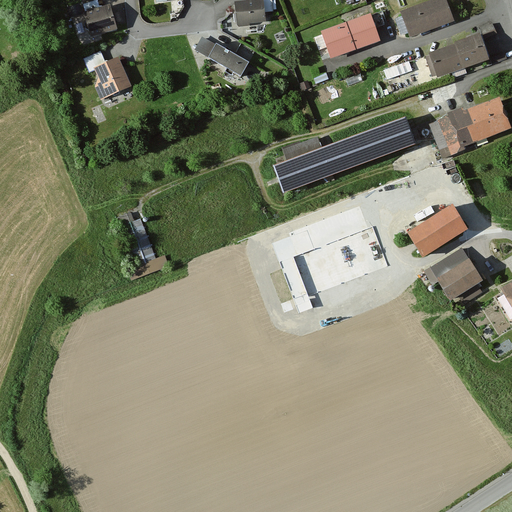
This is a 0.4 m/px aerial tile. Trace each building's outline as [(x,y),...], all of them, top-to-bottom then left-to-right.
[(264,23),(261,0),(258,0),(232,3),(235,28),(248,27),(248,24),(264,23)] [(270,3),(269,0),(268,0),(263,0),(263,14),(271,14),(271,12),(274,12),(274,2),(270,3)] [(452,22),(444,0),(435,0),(399,14),(401,18),(393,21),(399,36),(407,34),(409,39),(452,22)] [(116,32),(109,6),(100,9),(98,9),(96,2),(81,6),(83,14),(82,14),(89,39),(116,32)] [(82,16),(79,5),(65,8),(68,20),(82,16)] [(367,12),(371,22),(376,20),(371,10),(367,12)] [(378,43),(368,16),(321,33),(331,60),(378,43)] [(493,35),(489,27),(479,32),(484,40),(493,35)] [(487,61),(478,35),(453,44),(454,45),(428,54),(437,78),(487,61)] [(251,53),(226,38),(220,48),(215,45),(207,59),(239,78),(247,63),(245,62),(251,53)] [(93,72),(96,79),(93,88),(99,102),(130,88),(117,59),(104,64),(99,52),(81,60),(87,74),(93,72)] [(503,60),(502,56),(490,60),(491,64),(503,60)] [(405,60),(384,68),(387,76),(408,68),(405,60)] [(511,130),(500,98),(464,111),(463,107),(446,113),(447,116),(436,120),(437,121),(428,124),(438,152),(447,148),(450,156),(464,151),(463,148),(511,130)] [(415,147),(405,118),(320,149),(316,138),(280,151),(284,163),(273,167),(282,194),(415,147)] [(373,232),(364,206),(287,234),(296,260),(373,232)] [(468,231),(452,206),(408,234),(424,259),(468,231)] [(133,223),(130,214),(114,220),(132,266),(125,269),(130,282),(167,268),(163,257),(154,260),(139,220),(133,223)] [(466,261),(460,251),(424,272),(431,284),(437,281),(449,302),(458,297),(462,304),(480,293),(476,286),(482,282),(469,260),(466,261)] [(511,281),(500,289),(511,309),(511,281)]
